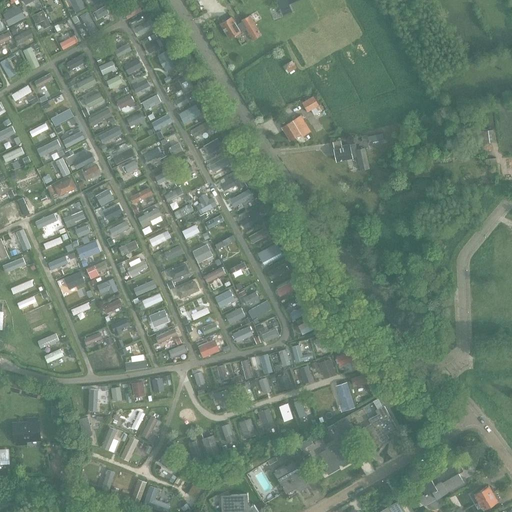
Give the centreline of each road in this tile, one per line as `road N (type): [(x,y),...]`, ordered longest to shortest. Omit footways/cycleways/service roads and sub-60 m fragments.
road 1 (unclassified): [(442,376),(277,170),(176,0)]
road 2 (residential): [(442,376),(464,359),(461,255),(511,198)]
road 3 (residential): [(314,511),(477,418)]
